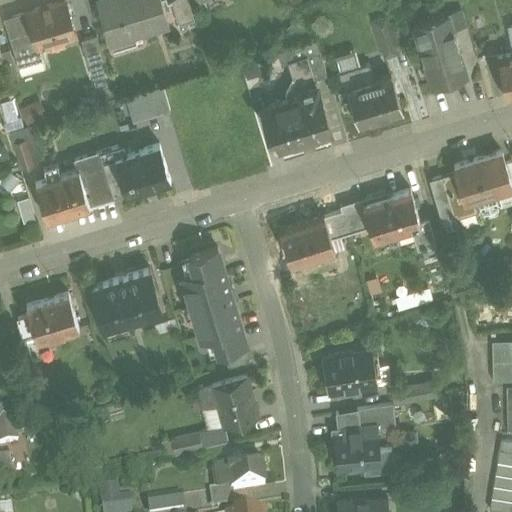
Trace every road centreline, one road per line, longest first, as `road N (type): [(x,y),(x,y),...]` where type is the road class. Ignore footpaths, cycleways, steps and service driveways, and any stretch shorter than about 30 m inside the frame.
road 1 (residential): [(241,203),(286,347),(305,511)]
road 2 (residential): [(511,118),(241,203)]
road 3 (residential): [(241,203),(0,273)]
